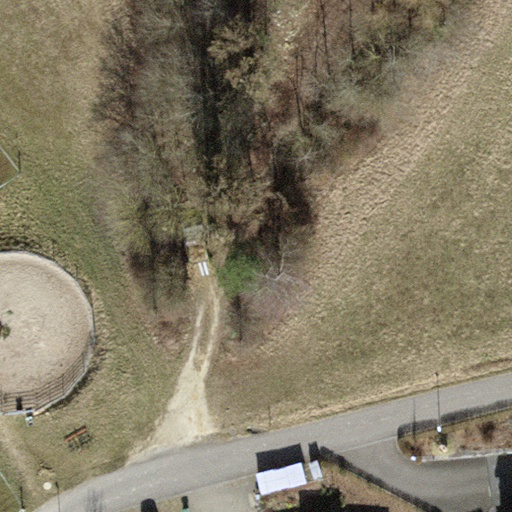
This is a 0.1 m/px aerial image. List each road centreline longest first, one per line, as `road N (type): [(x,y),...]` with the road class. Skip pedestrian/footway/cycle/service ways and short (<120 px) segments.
road 1 (track): [(340,0),(194,396),(154,482)]
road 2 (track): [(511,389),(154,482),(83,511)]
